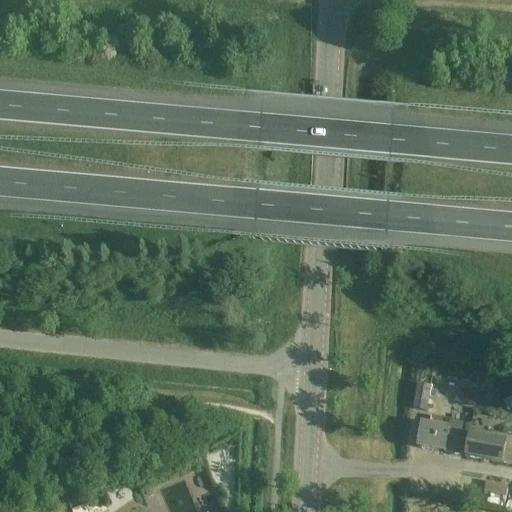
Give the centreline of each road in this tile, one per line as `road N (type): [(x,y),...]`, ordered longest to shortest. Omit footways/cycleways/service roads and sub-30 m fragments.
road 1 (motorway): [(511,148),(0,103)]
road 2 (motorway): [(0,181),(511,225)]
road 3 (tertiary): [(311,373),(333,0)]
road 4 (unclassified): [(311,373),(0,349)]
road 5 (tertiary): [(306,511),(311,373)]
